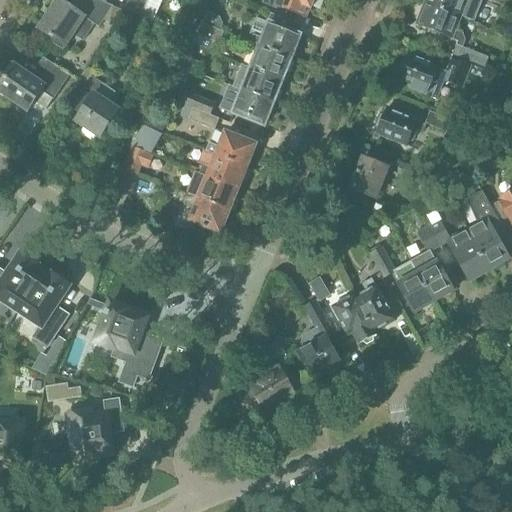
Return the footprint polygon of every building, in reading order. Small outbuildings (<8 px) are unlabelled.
[(113,6),(109,4),(106,3),(96,0),(74,0),(68,6),(59,0),(57,0),(38,28),(55,40),(53,43),(63,50),(74,34),(83,40),(94,24),(99,27),(103,20),(112,8),(113,6)] [(129,0),(125,11),(151,22),(161,0),(129,0)] [(314,0),(263,0),(262,4),(277,10),(279,5),(305,16),(308,8),(311,9),(314,0)] [(426,0),(425,2),(460,17),(474,23),(483,1),(481,0),(426,0)] [(425,2),(416,25),(458,41),(456,45),(462,47),(465,40),(462,33),(455,30),(460,17),(425,2)] [(209,13),(202,24),(221,31),(224,26),(220,18),(209,13)] [(250,43),(259,47),(290,60),(300,36),(295,34),(299,25),(271,14),(268,23),(256,19),(249,35),(253,36),(250,43)] [(202,24),(198,35),(220,44),(224,32),(221,31),(202,24)] [(456,45),(453,55),(485,67),(488,57),(462,47),(456,45)] [(290,60),(259,47),(250,69),(281,82),(290,60)] [(446,72),(439,69),(407,56),(405,62),(402,62),(398,72),(400,75),(397,80),(412,86),(410,91),(426,98),(427,97),(437,101),(445,82),(463,90),(472,67),(451,58),(446,72)] [(181,68),(187,71),(199,75),(203,64),(185,58),(181,68)] [(44,59),(28,74),(11,63),(3,74),(7,77),(0,87),(0,94),(28,112),(35,102),(46,110),(53,100),(54,100),(70,75),(44,59)] [(187,71),(181,68),(178,74),(163,98),(185,106),(211,117),(211,116),(216,104),(187,92),(191,84),(183,81),(187,71)] [(281,82),(250,69),(241,92),(272,104),(281,82)] [(116,91),(102,83),(92,76),(90,75),(84,84),(70,106),(80,113),(74,121),(99,138),(112,119),(115,121),(122,111),(109,102),(116,91)] [(272,104),(241,92),(234,89),(231,98),(229,98),(224,111),(263,126),(272,104)] [(511,102),(474,114),(479,129),(511,119),(511,102)] [(211,117),(185,106),(181,118),(216,131),(220,120),(211,116),(211,117)] [(423,135),(427,127),(385,111),(376,134),(408,147),(413,131),(423,135)] [(430,112),(425,125),(445,132),(450,120),(430,112)] [(455,121),(465,148),(478,144),(468,116),(455,121)] [(154,123),(150,129),(161,134),(164,128),(154,123)] [(144,126),(132,148),(152,155),(163,135),(161,134),(150,129),(144,126)] [(204,151),(204,152),(246,168),(256,145),(224,132),(219,147),(210,143),(207,152),(204,151)] [(152,155),(132,148),(124,166),(126,166),(125,169),(139,175),(142,166),(149,168),(155,156),(152,155)] [(202,165),(199,174),(238,190),(246,168),(204,152),(199,164),(202,165)] [(374,199),(385,171),(361,162),(351,190),(374,199)] [(397,175),(413,182),(417,170),(401,163),(397,175)] [(110,188),(117,190),(132,196),(139,175),(125,169),(118,166),(110,188)] [(195,173),(186,194),(229,212),(238,190),(199,174),(195,173)] [(229,212),(186,194),(186,195),(177,191),(173,201),(193,209),(188,222),(220,234),(229,212)] [(501,224),(501,223),(492,206),(491,206),(487,197),(484,192),(469,200),(480,225),(468,232),(489,272),(509,261),(498,241),(492,229),(500,224),(501,224)] [(492,206),(501,223),(509,218),(511,223),(511,194),(491,206),(492,206)] [(336,228),(355,235),(359,227),(364,229),(369,215),(345,205),(336,228)] [(440,223),(429,229),(440,249),(449,243),(455,254),(472,282),(489,272),(468,232),(451,241),(440,223)] [(500,224),(492,229),(498,241),(507,236),(500,224)] [(412,262),(435,303),(454,292),(438,263),(437,263),(431,253),(440,249),(429,229),(419,235),(429,253),(412,262)] [(435,303),(412,262),(395,272),(382,249),(371,255),(385,279),(395,273),(401,284),(399,285),(416,314),(435,303)] [(0,299),(18,312),(42,275),(35,270),(38,265),(22,254),(8,275),(0,270),(0,299)] [(18,312),(41,327),(34,338),(48,348),(69,316),(56,307),(70,286),(53,275),(50,280),(42,275),(18,312)] [(331,298),(321,279),(310,285),(320,303),(331,298)] [(375,332),(396,321),(372,279),(361,285),(366,292),(355,298),(374,333),(375,332)] [(377,335),(375,332),(374,333),(355,298),(354,296),(332,308),(348,336),(353,333),(355,337),(360,345),(364,342),(366,345),(367,345),(373,341),(374,340),(373,337),(377,335)] [(104,305),(91,300),(89,306),(102,311),(104,305)] [(339,362),(327,340),(335,335),(316,302),(305,308),(317,329),(304,337),(302,344),(305,350),(299,354),(312,377),(314,376),(316,378),(327,373),(325,370),(339,362)] [(140,368),(137,376),(149,380),(163,341),(142,334),(147,319),(130,313),(131,310),(111,303),(96,343),(115,350),(112,358),(127,363),(140,368)] [(258,321),(255,328),(264,332),(267,324),(258,321)] [(277,337),(275,334),(273,335),(259,350),(266,365),(268,364),(270,367),(248,379),(253,389),(250,395),(254,402),(260,401),(266,412),(294,397),(274,360),(284,355),(283,353),(285,352),(283,348),(277,337)] [(283,348),(289,345),(283,334),(277,337),(283,348)] [(47,357),(55,362),(66,343),(59,338),(47,357)] [(75,464),(99,461),(98,457),(114,455),(111,434),(124,432),(119,400),(105,402),(106,413),(92,415),(91,412),(68,416),(75,464)] [(0,466),(17,468),(21,425),(0,423),(0,466)]
